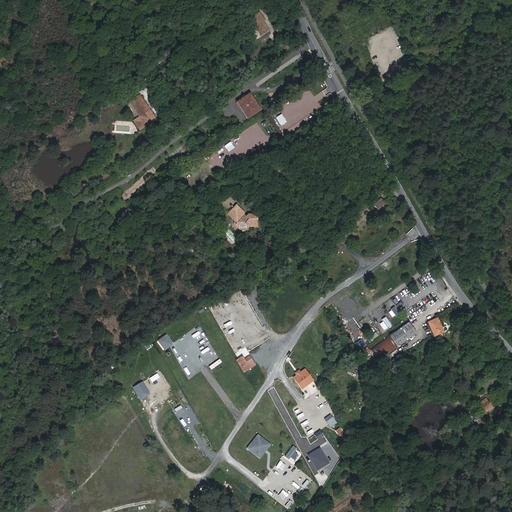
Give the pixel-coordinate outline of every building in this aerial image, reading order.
[(249,20),(260,37),(268,31),(263,23),(264,22),(259,14),(249,20)] [(249,93),(236,102),(247,118),(260,109),(249,93)] [(141,117),(134,122),(141,132),(158,121),(141,96),(131,103),(141,117)] [(167,120),(163,126),(168,131),(173,125),(167,120)] [(254,135),(261,132),(257,124),(250,127),(254,135)] [(246,131),(240,135),(243,141),(250,137),(246,131)] [(228,143),(221,148),(225,154),(232,149),(228,143)] [(284,164),(277,169),(280,173),(287,168),(284,164)] [(277,169),(267,177),(271,182),(281,174),(277,169)] [(382,200),(375,207),(378,211),(385,204),(382,200)] [(236,207),(228,215),(234,221),(235,220),(238,223),(236,225),(240,229),(239,229),(241,232),(245,232),(246,231),(246,230),(248,227),(257,227),(256,215),(249,215),(246,218),(243,215),(241,214),(242,213),(236,207)] [(120,222),(117,224),(121,230),(118,232),(119,235),(126,231),(120,222)] [(428,323),(435,338),(443,335),(437,320),(428,323)] [(409,323),(391,336),(399,347),(417,334),(409,323)] [(165,350),(174,345),(168,335),(159,340),(165,350)] [(391,336),(390,335),(370,350),(379,362),(400,348),(399,347),(391,336)] [(245,360),(242,356),(237,360),(245,372),(251,369),(250,369),(256,365),(250,356),(245,360)] [(303,367),(290,376),(300,389),(313,380),(303,367)] [(153,383),(161,377),(158,373),(150,378),(153,383)] [(144,382),(134,387),(140,400),(151,395),(144,382)] [(448,389),(442,392),(446,398),(452,395),(448,389)] [(494,409),(486,400),(479,406),(487,415),(494,409)] [(323,419),(330,427),(336,422),(330,414),(323,419)] [(338,436),(342,433),(338,427),(334,430),(338,436)] [(256,433),(245,448),(259,459),(270,444),(256,433)] [(315,471),(328,463),(319,447),(306,454),(315,471)]
